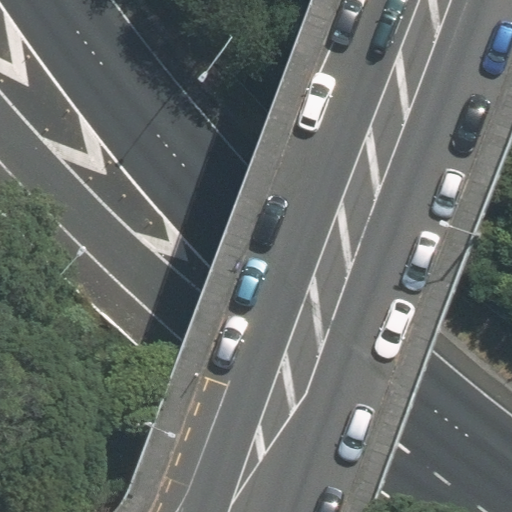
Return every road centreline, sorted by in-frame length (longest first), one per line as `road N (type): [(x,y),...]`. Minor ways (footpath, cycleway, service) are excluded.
road 1 (motorway): [(511,464),(197,181),(52,0)]
road 2 (motorway): [(494,511),(340,430),(94,235),(0,133)]
road 3 (secondary): [(441,0),(249,511)]
